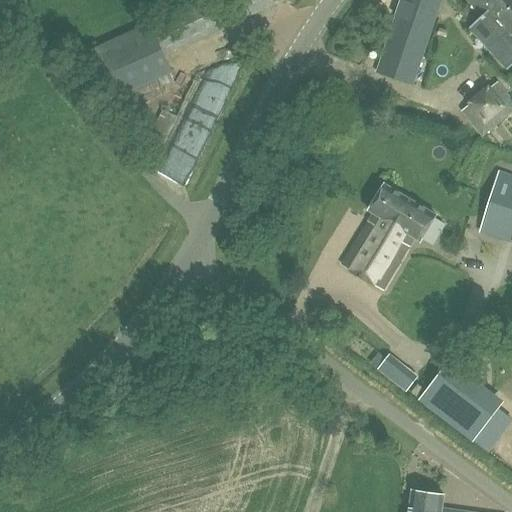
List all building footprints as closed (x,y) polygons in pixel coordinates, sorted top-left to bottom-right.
[(202,0),(151,23),(165,53),(275,5),(272,0),(202,0)] [(414,84),(442,0),(402,0),(378,72),(414,84)] [(511,0),(468,0),(483,16),(469,29),(497,61),(505,70),(511,64),(511,0)] [(151,23),(96,47),(118,96),(173,71),(151,23)] [(483,135),(508,116),(488,91),(463,110),(483,135)] [(511,240),(511,176),(501,172),(482,231),(511,240)] [(395,274),(409,248),(414,236),(422,241),(437,215),(386,184),(370,210),(375,213),(344,265),(385,290),(395,274)] [(419,385),(412,393),(417,397),(424,389),(419,385)] [(467,511),(443,508),(445,495),(414,490),(410,511),(467,511)]
